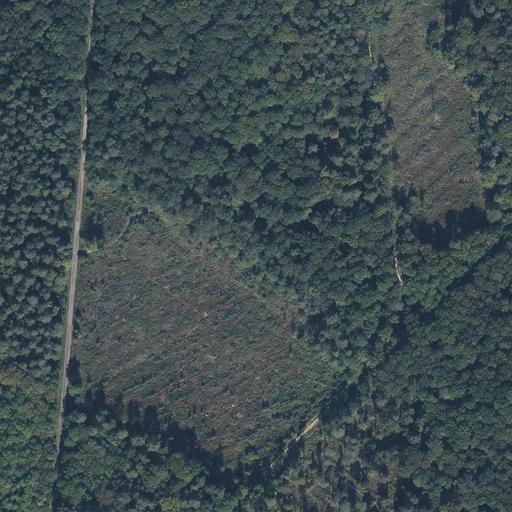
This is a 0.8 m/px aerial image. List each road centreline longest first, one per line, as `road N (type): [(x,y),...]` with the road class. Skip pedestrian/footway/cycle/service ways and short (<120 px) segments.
road 1 (track): [(226,511),(421,317)]
road 2 (track): [(78,247),(58,511)]
road 3 (track): [(88,111),(78,247)]
road 4 (track): [(421,317),(511,225)]
